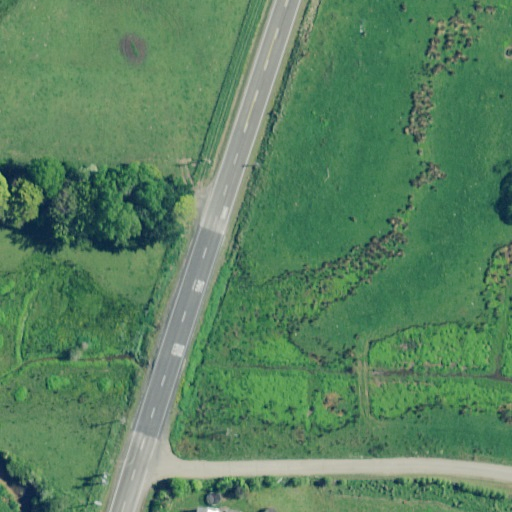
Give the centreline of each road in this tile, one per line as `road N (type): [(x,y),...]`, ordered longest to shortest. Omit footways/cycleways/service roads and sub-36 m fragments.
road 1 (secondary): [(139,463),(292,0)]
road 2 (unclassified): [(139,463),(455,464),(511,474)]
